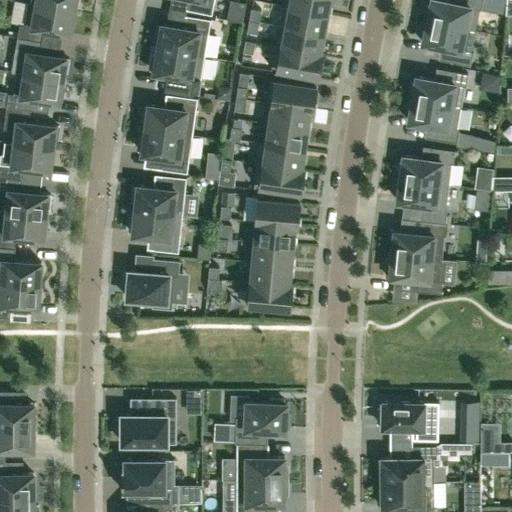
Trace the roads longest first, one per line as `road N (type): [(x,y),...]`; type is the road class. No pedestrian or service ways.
road 1 (residential): [(328,511),(342,224),(377,0)]
road 2 (residential): [(84,511),(86,289),(128,0)]
